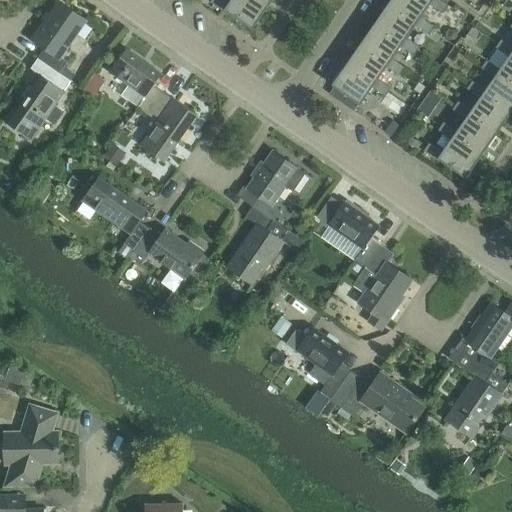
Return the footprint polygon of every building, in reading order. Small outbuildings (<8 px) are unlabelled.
[(255,0),(232,0),(229,4),(223,0),(211,0),(210,2),(225,13),(227,11),(252,28),(266,7),(255,0)] [(418,19),(420,17),(429,4),(443,14),(448,6),(439,0),(392,0),(392,1),(418,19)] [(418,19),(392,1),(377,21),(404,40),(406,37),(414,25),(428,34),(434,26),(420,17),(418,19)] [(59,3),(33,40),(44,48),(38,58),(59,73),(66,63),(59,58),(85,21),(59,3)] [(377,21),(363,42),(389,61),(391,58),(400,45),(414,55),(419,47),(406,37),(404,40),(377,21)] [(511,47),(501,39),(496,47),(510,57),(511,55),(511,47)] [(389,61),(363,42),(348,63),(375,81),(377,79),(386,66),(399,76),(405,68),(391,58),(389,61)] [(126,49),(110,72),(128,85),(120,96),(138,108),(147,114),(162,93),(153,86),(162,74),(126,49)] [(511,55),(510,57),(501,70),(487,60),(481,68),(495,78),(497,76),(511,86),(511,55)] [(41,76),(7,124),(30,140),(45,119),(54,125),(63,112),(54,106),(64,92),(63,91),(70,81),(59,73),(38,58),(31,69),(41,76)] [(375,81),(348,63),(333,85),(360,103),(371,87),(385,96),(390,88),(377,79),(375,81)] [(511,86),(497,76),(495,78),(486,91),(472,81),(467,89),(481,99),(482,96),(509,115),(511,109),(511,86)] [(162,93),(147,114),(158,121),(140,146),(163,162),(197,115),(174,99),(172,100),(162,93)] [(482,96),(481,99),(472,111),(458,102),(452,110),(466,119),(468,117),(494,135),(509,115),(482,96)] [(468,117),(466,119),(457,132),(443,123),(438,130),(452,140),(453,138),(480,156),(494,135),(468,117)] [(453,138),(452,140),(443,153),(429,143),(424,151),(439,162),(440,160),(465,177),(480,156),(453,138)] [(305,174),(297,168),(273,152),(248,189),(259,197),(253,206),(274,221),(280,211),(270,205),(284,186),(293,192),(305,174)] [(134,250),(149,228),(140,222),(147,211),(98,177),(82,201),(131,234),(124,244),(134,250)] [(332,196),(317,217),(327,225),(348,239),(341,249),(356,259),(349,268),(350,269),(355,261),(365,268),(381,245),(371,239),(379,226),(360,212),(361,210),(347,200),(345,202),(344,201),(342,203),(332,196)] [(274,221),(253,206),(246,217),(257,225),(228,268),(253,285),(283,242),(296,251),(303,241),(273,221),(274,221)] [(149,228),(134,250),(134,251),(133,252),(144,260),(149,253),(185,279),(181,285),(187,290),(209,259),(202,255),(204,251),(189,240),(187,243),(165,228),(160,236),(149,228)] [(355,261),(350,269),(360,275),(353,286),(365,294),(359,302),(373,312),(366,322),(380,331),(387,322),(399,303),(397,302),(411,281),(387,264),(393,254),(381,245),(365,268),(355,261)] [(511,301),(504,313),(492,305),(466,342),(478,350),(471,359),(492,373),(498,364),(489,357),(505,334),(506,334),(511,325),(511,301)] [(313,328),(306,337),(296,330),(286,344),(316,364),(308,374),(325,386),(321,392),(331,399),(350,372),(340,365),(349,353),(313,328)] [(492,373),(471,359),(464,369),(476,377),(446,420),(471,437),(501,394),(498,392),(505,383),(492,373)] [(20,386),(25,370),(10,365),(5,380),(20,386)] [(350,372),(331,399),(353,415),(362,402),(406,432),(424,408),(402,392),(403,390),(380,374),(371,387),(350,372)] [(41,463),(57,463),(57,433),(51,433),(57,414),(30,406),(22,433),(5,434),(5,464),(12,464),(6,486),(35,485),(41,463)] [(12,495),(0,495),(0,511),(42,511),(43,509),(26,510),(25,495),(12,495)]
